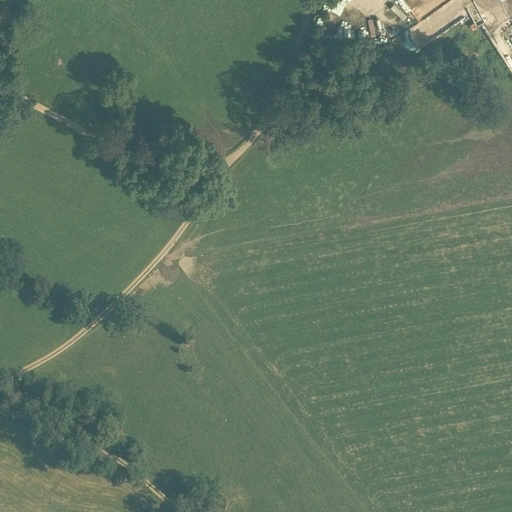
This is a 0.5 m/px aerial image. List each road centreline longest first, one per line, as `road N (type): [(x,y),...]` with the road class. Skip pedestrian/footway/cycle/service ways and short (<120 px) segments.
road 1 (track): [(0,390),(74,343),(120,301),(217,178)]
road 2 (track): [(217,178),(120,147),(0,83)]
road 3 (track): [(217,178),(265,116),(315,0)]
road 4 (track): [(173,511),(82,440),(48,423),(0,416)]
